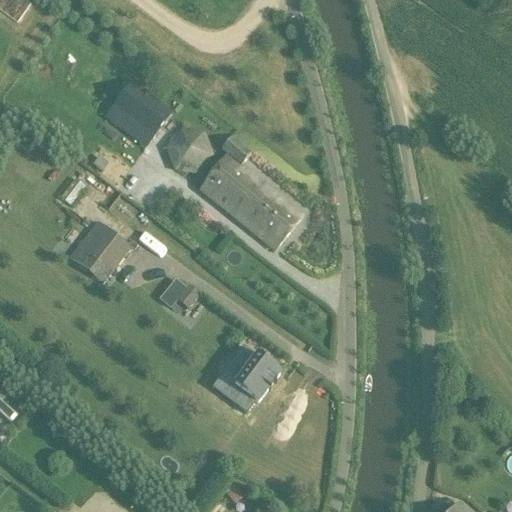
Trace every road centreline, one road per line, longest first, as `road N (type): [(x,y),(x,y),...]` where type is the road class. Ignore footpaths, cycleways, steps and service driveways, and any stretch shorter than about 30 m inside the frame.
road 1 (unclassified): [(332,511),(346,442),(347,247),(292,0)]
road 2 (unclassified): [(417,511),(419,235),(367,0)]
